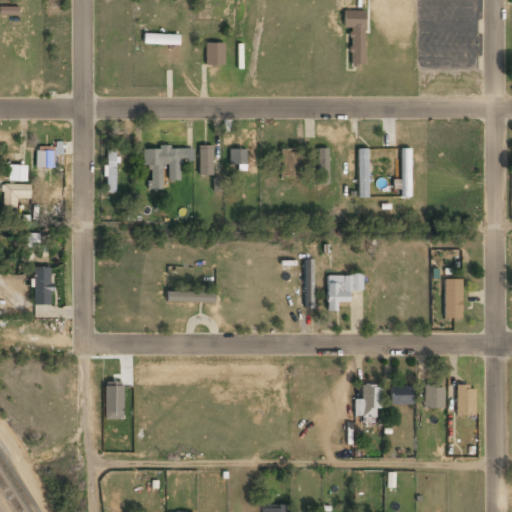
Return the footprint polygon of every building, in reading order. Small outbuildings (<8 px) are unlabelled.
[(17,7),(0,7),(0,15),(17,15),(17,7)] [(362,12),(342,12),(342,29),(348,29),(348,67),(362,67),(362,12)] [(142,45),(177,45),(177,35),(142,35),(142,45)] [(205,66),(223,66),(223,43),(205,43),(205,66)] [(197,178),(211,178),(211,147),(197,147),(197,178)] [(34,169),(54,169),(54,155),(59,155),(59,148),(34,148),(34,169)] [(410,149),(400,149),(399,197),(409,197),(410,149)] [(141,150),(141,170),(147,170),(147,192),(161,192),(161,150),(141,150)] [(181,150),(167,150),(167,183),(181,183),(181,150)] [(278,150),(278,178),(297,178),(297,150),(278,150)] [(317,150),(317,186),(327,186),(327,150),(317,150)] [(366,150),(357,150),(357,198),(366,198),(366,150)] [(228,151),(228,170),(246,170),(246,151),(228,151)] [(105,194),(115,194),(115,155),(105,155),(105,194)] [(25,166),(7,166),(7,182),(25,182),(25,166)] [(212,191),(223,192),(223,178),(212,178),(212,191)] [(16,199),(30,199),(30,186),(2,186),(2,209),(16,209),(16,199)] [(26,247),(38,247),(38,234),(26,233),(26,247)] [(302,261),(302,310),(312,310),(312,261),(302,261)] [(32,307),(48,307),(48,270),(32,270),(32,307)] [(349,291),(362,290),(362,274),(349,274),(349,291)] [(345,278),(325,278),(325,312),(336,312),(336,304),(345,304),(345,278)] [(443,319),(460,319),(460,281),(443,281),(443,319)] [(165,304),(213,304),(213,293),(165,293),(165,304)] [(103,383),(103,420),(122,420),(121,382),(103,383)] [(377,387),(359,387),(359,400),(352,400),(352,417),(361,417),(361,424),(377,424),(377,387)] [(442,387),(422,387),(422,409),(442,409),(442,387)] [(454,387),(454,417),(473,417),(473,387),(454,387)] [(411,406),(411,388),(389,388),(389,406),(411,406)] [(394,488),(394,472),(386,472),(386,488),(394,488)]
